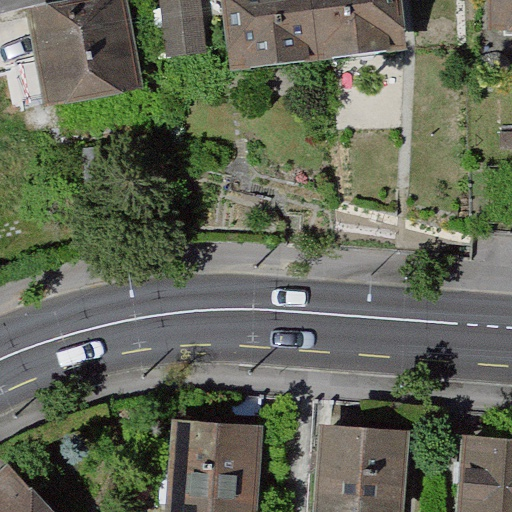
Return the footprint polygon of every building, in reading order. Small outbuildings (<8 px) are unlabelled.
[(155,101),(135,0),(37,19),(57,120),(155,101)] [(317,0),(236,0),(245,79),(325,70),(317,0)] [(406,0),(317,0),(325,70),(413,60),(406,0)] [(511,0),(501,0),(502,39),(511,38),(511,0)] [(213,62),(206,5),(166,10),(172,66),(213,62)] [(249,511),(256,423),(175,416),(167,511),(249,511)] [(401,511),(407,433),(322,427),(315,511),(401,511)] [(511,511),(511,443),(465,440),(460,511),(511,511)] [(0,511),(55,511),(10,464),(0,472),(0,511)]
